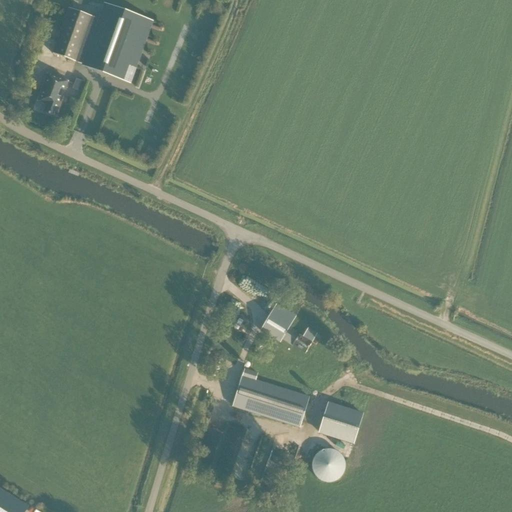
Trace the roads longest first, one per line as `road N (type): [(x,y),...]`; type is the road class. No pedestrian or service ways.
road 1 (unclassified): [(238,231),(511,359)]
road 2 (unclassified): [(148,511),(238,231)]
road 3 (unclassified): [(238,231),(0,115)]
